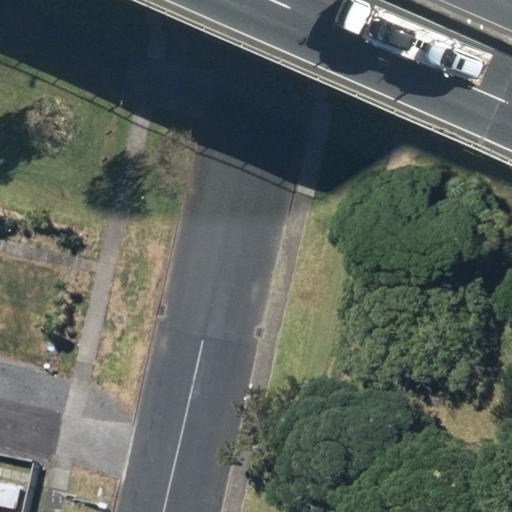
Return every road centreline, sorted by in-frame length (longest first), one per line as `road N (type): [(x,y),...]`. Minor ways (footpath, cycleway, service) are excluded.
road 1 (residential): [(279,0),(162,511)]
road 2 (primary): [(511,104),(272,0)]
